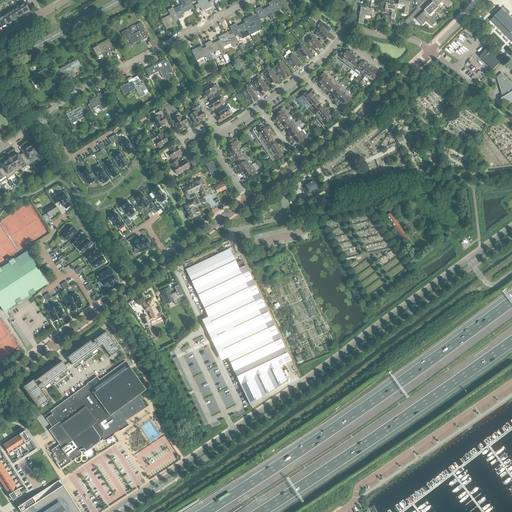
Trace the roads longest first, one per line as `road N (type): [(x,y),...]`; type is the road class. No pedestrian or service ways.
road 1 (tertiary): [(511,230),(113,511)]
road 2 (tertiary): [(122,511),(511,237)]
road 3 (motorway): [(511,303),(206,511)]
road 4 (motorway): [(258,511),(511,340)]
road 5 (residential): [(511,180),(377,195),(233,230),(221,220)]
road 6 (residential): [(41,119),(85,86),(251,0)]
road 7 (residential): [(247,200),(432,51)]
road 8 (secondary): [(0,66),(123,0)]
road 9 (residential): [(0,383),(98,310)]
